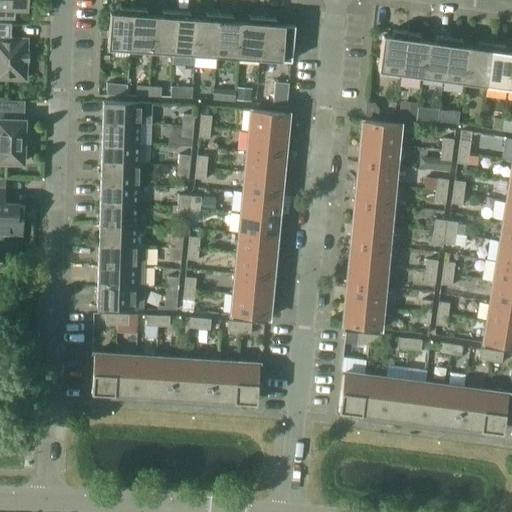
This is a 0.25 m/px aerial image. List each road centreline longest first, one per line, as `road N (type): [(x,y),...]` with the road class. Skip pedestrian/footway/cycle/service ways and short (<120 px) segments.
road 1 (residential): [(290,511),(338,0)]
road 2 (residential): [(46,499),(69,0)]
road 3 (unclassified): [(46,499),(172,506)]
